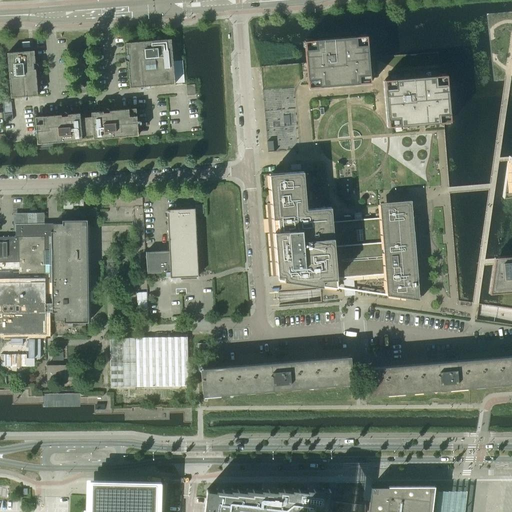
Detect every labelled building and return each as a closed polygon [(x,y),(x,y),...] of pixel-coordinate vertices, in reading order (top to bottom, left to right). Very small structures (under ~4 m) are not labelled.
[(305,48),(306,63),(307,77),(308,87),(321,86),(360,83),(370,82),(370,72),(368,58),(367,42),(367,36),(357,36),(316,40),(304,41),(305,48)] [(128,61),(130,88),(174,84),(171,39),(126,43),(127,55),(126,56),(125,56),(125,57),(124,58),(124,59),(125,60),(125,61),(126,61),(127,61),(128,61)] [(30,51),(7,53),(11,98),(38,96),(35,69),(36,69),(37,69),(37,68),(38,68),(38,67),(38,66),(38,65),(38,64),(37,64),(37,63),(36,63),(35,63),(34,51),(30,51)] [(261,67),(260,67),(262,91),(263,91),(263,92),(266,126),(268,152),(269,174),(303,171),(306,209),(331,207),(332,222),(355,220),(354,215),(361,215),(362,219),(380,218),(379,209),(379,203),(411,201),(412,207),(412,210),(412,216),(417,215),(421,263),(416,263),(418,284),(419,300),(414,299),(387,295),(387,294),(385,274),(352,277),(352,281),(345,282),(344,277),(337,278),(337,288),(284,281),(278,280),(278,276),(277,276),(278,292),(278,293),(320,290),(321,301),(321,302),(338,301),(340,301),(341,301),(371,305),(476,320),(477,312),(478,305),(479,304),(478,304),(472,303),(458,301),(451,206),(450,204),(449,194),(449,191),(449,188),(449,187),(444,122),(439,123),(401,126),(388,127),(387,117),(384,88),(384,80),(397,79),(436,76),(439,75),(437,52),(368,58),(370,72),(370,82),(360,83),(321,86),(308,87),(307,77),(306,63),(277,66),(261,67)] [(387,117),(388,127),(401,126),(439,123),(444,122),(450,122),(449,110),(447,84),(446,75),(439,75),(436,76),(397,79),(384,80),(384,88),(387,117)] [(511,88),(448,94),(448,100),(511,94),(511,88)] [(93,135),(93,139),(138,135),(136,109),(109,111),(109,110),(109,109),(108,109),(107,108),(106,108),(105,108),(104,109),(104,110),(103,111),(91,112),(91,117),(93,135)] [(35,117),(37,144),(82,140),(81,136),(80,118),(79,113),(67,114),(67,113),(66,112),(65,112),(64,112),(63,112),(62,113),(61,114),(61,115),(35,117)] [(91,117),(80,118),(81,136),(93,135),(91,117)] [(508,161),(503,198),(511,196),(511,155),(509,156),(508,161)] [(284,281),(337,288),(337,278),(344,277),(345,282),(352,281),(352,277),(385,274),(387,294),(387,295),(414,299),(419,300),(418,284),(416,263),(421,263),(417,215),(412,216),(412,210),(412,207),(411,201),(379,203),(379,209),(380,218),(362,219),(361,215),(354,215),(355,220),(332,222),(331,207),(306,209),(303,171),(269,174),(272,203),(267,203),(273,277),(277,276),(278,276),(278,280),(284,281)] [(166,276),(170,276),(170,278),(177,278),(198,277),(195,209),(167,210),(169,251),(146,252),(147,273),(166,272),(166,276)] [(0,333),(45,333),(45,326),(52,326),(52,337),(85,336),(85,322),(88,322),(87,276),(90,276),(90,277),(91,277),(91,266),(90,266),(87,266),(87,220),(62,220),(62,223),(37,224),(37,214),(38,215),(38,214),(37,214),(35,214),(34,214),(33,214),(31,214),(30,214),(28,215),(27,215),(26,216),(25,216),(24,215),(22,215),(22,224),(15,224),(15,237),(0,237),(0,333)] [(494,257),(489,294),(511,291),(511,255),(511,256),(494,257)] [(187,337),(109,338),(110,387),(188,386),(187,337)] [(511,355),(367,368),(368,370),(367,370),(369,393),(370,393),(370,395),(472,387),(511,383),(511,355)] [(201,371),(202,394),(203,394),(203,396),(352,384),(352,382),(350,358),(350,356),(201,369),(201,371)] [(47,365),(47,381),(73,380),(73,365),(47,365)] [(155,511),(156,493),(156,492),(156,484),(156,483),(155,483),(93,482),(92,482),(91,483),(91,491),(90,511),(155,511)] [(0,485),(0,497),(8,499),(9,486),(0,485)] [(430,511),(434,486),(388,486),(388,487),(371,487),(367,511),(430,511)] [(431,511),(464,511),(469,486),(435,486),(431,511)] [(207,491),(203,511),(326,511),(329,489),(319,488),(319,489),(305,487),(305,489),(293,488),(293,489),(279,488),(279,490),(265,488),(264,490),(263,490),(249,489),(248,491),(235,490),(235,492),(221,490),(221,492),(207,491)]
